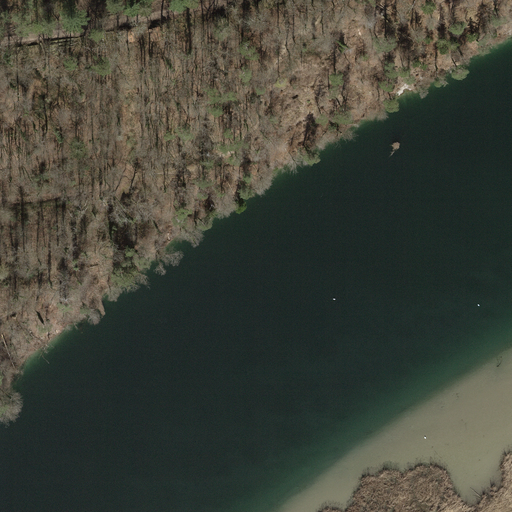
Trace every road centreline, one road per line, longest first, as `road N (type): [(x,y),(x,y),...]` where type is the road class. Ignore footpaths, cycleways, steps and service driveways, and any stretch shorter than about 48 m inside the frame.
road 1 (track): [(0,40),(225,0)]
road 2 (track): [(0,201),(122,184)]
